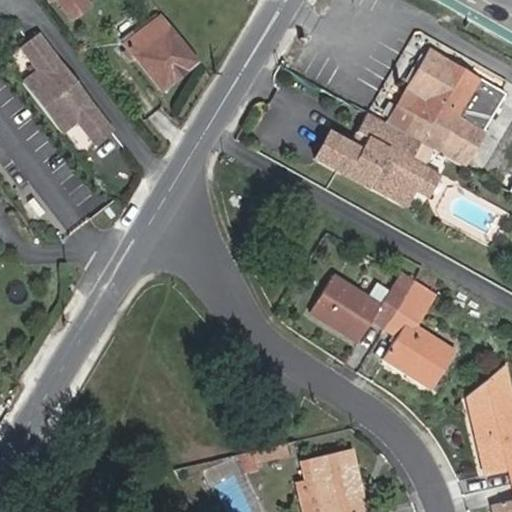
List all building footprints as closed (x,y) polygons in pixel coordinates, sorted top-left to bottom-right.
[(59,0),(70,17),(89,4),(86,0),(59,0)] [(163,88),(195,62),(160,16),(127,43),(163,88)] [(38,68),(24,79),(46,107),(78,82),(38,33),(21,45),(38,68)] [(472,170),(492,134),(466,118),(487,82),(433,51),(407,94),(424,104),(407,134),(424,143),(441,153),(465,166),(472,170)] [(97,141),(114,128),(78,82),(46,107),(64,129),(79,119),(97,141)] [(345,174),(348,169),(374,184),(379,175),(400,186),(404,178),(421,188),(434,166),(417,156),(424,143),(407,134),(398,129),(370,113),(359,133),(370,140),(364,150),(352,144),(331,133),(316,159),(345,174)] [(82,124),(71,129),(83,151),(94,145),(82,124)] [(359,133),(352,144),(364,150),(370,140),(359,133)] [(434,166),(441,153),(424,143),(417,156),(434,166)] [(421,188),(434,195),(446,173),(434,166),(421,188)] [(374,184),(412,204),(421,188),(404,178),(400,186),(379,175),(374,184)] [(358,341),(372,319),(386,328),(410,289),(414,282),(399,274),(391,288),(381,303),(367,295),(334,274),(311,312),(358,341)] [(391,288),(377,280),(367,295),(381,303),(391,288)] [(415,326),(435,293),(414,282),(410,289),(423,298),(408,321),(415,326)] [(385,358),(431,387),(454,350),(415,326),(408,321),(423,298),(410,289),(386,328),(399,336),(385,358)] [(511,396),(504,364),(467,396),(485,472),(510,467),(511,476),(511,396)] [(259,462),(291,455),(288,442),(256,450),(259,462)] [(365,511),(352,448),(309,458),(320,511),(365,511)] [(261,469),(259,462),(256,450),(244,453),(243,451),(238,452),(244,463),(248,472),(261,469)] [(298,485),(304,511),(320,511),(309,458),(302,460),(307,483),(298,485)] [(494,511),(511,511),(511,500),(493,505),(494,511)]
